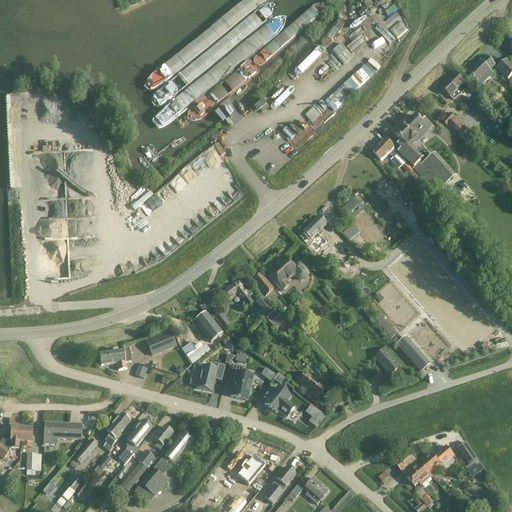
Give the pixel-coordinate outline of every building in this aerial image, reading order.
[(490,71),(495,66),(487,57),(482,62),(481,61),(468,74),(480,87),(493,74),(490,71)] [(508,79),(511,75),(511,66),(507,61),(498,69),(508,79)] [(456,76),(442,89),(454,101),(458,97),(455,94),(464,84),(456,76)] [(262,100),(253,108),(257,113),(259,111),(262,114),(269,108),(262,100)] [(477,106),(481,111),(485,107),(480,102),(477,106)] [(313,108),(304,116),(311,124),(320,115),(313,108)] [(442,121),(443,122),(458,138),(466,130),(450,113),(442,121)] [(425,120),(422,123),(416,117),(407,125),(405,123),(399,130),(401,131),(396,136),(402,142),(398,145),(402,149),(398,153),(414,169),(421,163),(409,150),(432,127),(425,120)] [(386,140),(373,153),(381,162),(389,154),(393,159),(398,155),(386,140)] [(416,172),(436,195),(452,180),(432,158),(416,172)] [(414,180),(417,177),(412,171),(413,171),(407,165),(403,168),(414,180)] [(353,199),(338,214),(344,220),(359,205),(353,199)] [(304,242),(312,251),(316,247),(310,240),(326,225),(318,217),(302,232),(308,238),(304,242)] [(349,242),(359,234),(352,226),(343,234),(349,242)] [(298,263),(293,268),(284,258),(267,274),(274,281),(273,282),(282,292),(288,287),(285,283),(293,276),(298,282),(301,283),(303,283),(305,282),(307,281),(308,278),(308,276),(308,274),(298,263)] [(252,281),(265,297),(273,290),(260,275),(252,281)] [(237,282),(223,292),(229,301),(236,296),(241,302),(246,309),(249,306),(252,304),(248,298),(254,293),(248,285),(247,286),(242,280),(238,283),(237,282)] [(327,288),(322,292),(329,302),(334,298),(327,288)] [(259,308),(254,312),(260,320),(265,315),(272,309),(263,297),(259,300),(255,303),(259,308)] [(209,299),(202,303),(208,312),(215,308),(209,299)] [(273,310),(264,318),(269,323),(271,321),(272,320),(279,328),(280,328),(285,333),(288,330),(290,328),(273,310)] [(219,311),(212,317),(219,325),(224,332),(227,329),(231,326),(225,319),(219,311)] [(205,314),(194,322),(210,344),(213,342),(221,335),(205,314)] [(398,335),(380,315),(374,321),(391,341),(398,335)] [(170,332),(146,342),(149,349),(160,344),(164,353),(176,348),(170,332)] [(191,344),(182,350),(186,357),(191,354),(196,351),(191,344)] [(207,347),(192,359),(195,364),(210,352),(207,347)] [(128,349),(123,350),(115,351),(117,364),(118,371),(126,370),(125,364),(131,363),(130,356),(128,349)] [(374,359),(390,377),(401,368),(385,349),(374,359)] [(115,351),(99,353),(101,367),(117,364),(115,351)] [(236,356),(235,362),(245,365),(246,359),(236,356)] [(201,367),(195,388),(208,392),(211,381),(216,383),(221,368),(214,366),(213,371),(201,367)] [(231,366),(227,384),(233,385),(230,398),(247,402),(253,377),(242,375),(244,369),(231,366)] [(150,372),(137,368),(134,377),(147,381),(150,372)] [(298,385),(317,399),(325,389),(317,383),(317,384),(313,381),(313,380),(306,374),(298,385)] [(278,375),(277,377),(276,378),(273,382),(280,386),(282,383),(283,382),(284,380),(278,375)] [(277,387),(263,406),(276,416),(279,413),(287,420),(295,409),(287,403),(291,398),(277,387)] [(326,400),(323,405),(333,412),(341,407),(338,403),(334,405),(326,400)] [(323,418),(310,408),(306,414),(313,419),(309,423),(315,428),(323,418)] [(105,442),(106,443),(103,449),(109,454),(113,449),(111,448),(121,436),(120,435),(130,423),(121,415),(106,433),(110,436),(105,442)] [(130,445),(118,459),(125,465),(137,451),(135,449),(152,429),(142,421),(126,441),(130,445)] [(44,438),(43,446),(50,446),(57,446),(57,440),(81,441),(81,440),(81,425),(69,425),(44,424),(44,434),(44,438)] [(155,448),(159,451),(172,435),(164,428),(153,441),(158,445),(155,448)] [(0,458),(1,460),(3,461),(9,453),(8,452),(11,449),(18,449),(19,442),(21,442),(21,429),(10,429),(10,437),(6,436),(0,443),(0,458)] [(32,430),(21,429),(21,442),(21,448),(31,448),(32,430)] [(150,495),(154,499),(167,484),(161,479),(170,468),(166,465),(169,461),(172,464),(192,440),(183,433),(164,457),(165,458),(140,485),(141,486),(134,494),(144,502),(150,495)] [(80,466),(97,447),(90,441),(69,466),(74,471),(79,465),(80,466)] [(466,444),(457,450),(468,467),(477,461),(466,444)] [(455,457),(446,447),(434,457),(433,456),(422,465),(432,478),(443,468),(446,471),(456,463),(452,459),(455,457)] [(138,463),(145,469),(154,459),(147,453),(138,463)] [(396,465),(402,472),(414,462),(408,454),(396,465)] [(28,456),(28,475),(28,476),(38,477),(41,471),(41,456),(28,456)] [(107,458),(98,468),(102,472),(111,461),(107,458)] [(248,487),(265,467),(254,458),(248,464),(246,462),(240,469),(243,471),(237,477),(248,487)] [(139,465),(126,481),(133,487),(146,470),(139,465)] [(432,478),(422,465),(407,478),(415,487),(418,484),(421,487),(432,478)] [(98,468),(94,473),(99,477),(103,473),(98,468)] [(273,487),(264,499),(273,506),(283,494),(282,493),(289,484),(295,476),(286,468),(279,476),(277,479),(271,486),(273,487)] [(389,478),(385,473),(378,479),(383,484),(389,478)] [(68,488),(73,492),(80,483),(76,479),(68,488)] [(304,489),(308,493),(305,496),(317,506),(328,493),(312,479),(304,489)] [(294,502),(304,490),(298,486),(291,494),(292,495),(289,498),(294,502)] [(75,496),(79,500),(87,490),(82,487),(75,496)] [(72,494),(67,491),(63,496),(67,500),(72,494)] [(428,496),(422,501),(428,508),(434,503),(428,496)] [(61,499),(56,504),(61,508),(66,503),(61,499)]
